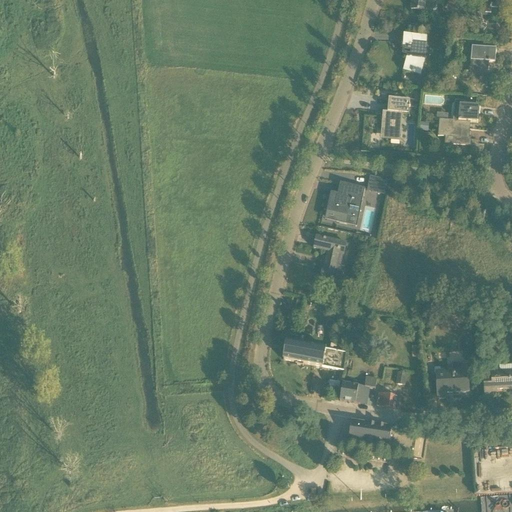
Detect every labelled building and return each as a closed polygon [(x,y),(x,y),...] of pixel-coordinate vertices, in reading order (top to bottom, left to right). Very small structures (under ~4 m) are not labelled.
[(425,12),(434,13),(437,10),(437,4),(434,4),(434,0),(411,0),(411,11),(425,12)] [(500,23),(501,9),(510,9),(510,0),(476,0),(476,2),(482,2),(481,14),(490,15),(490,22),(500,23)] [(408,55),(403,71),(420,76),(424,60),(425,51),(426,38),(404,36),(403,50),(412,50),(412,56),(408,55)] [(473,62),(471,86),(487,87),(489,63),(495,64),(496,49),(472,47),(471,62),(473,62)] [(408,115),(409,101),(389,99),(387,113),(389,113),(388,117),(384,117),(383,136),(400,137),(402,115),(408,115)] [(465,106),(465,102),(455,101),(453,122),(466,123),(478,124),(479,107),(465,106)] [(467,146),(467,140),(469,140),(470,129),(466,129),(466,123),(453,122),(439,120),(438,137),(454,139),(453,145),(468,147),(468,146),(467,146)] [(428,133),(429,124),(420,124),(420,133),(428,133)] [(370,177),(367,192),(385,196),(389,181),(370,177)] [(349,210),(359,212),(364,189),(340,184),(338,195),(332,194),(331,195),(332,196),(328,212),(342,215),(343,211),(349,212),(349,210)] [(321,279),(341,283),(343,273),(334,272),(338,254),(343,255),(346,244),(316,238),(314,249),(328,252),(324,269),(323,269),(321,279)] [(287,338),(283,361),(344,372),(347,353),(297,345),(298,340),(296,337),(296,335),(289,334),(288,335),(286,337),(287,338)] [(446,394),(469,393),(467,363),(452,364),(452,374),(436,375),(437,399),(446,399),(446,394)] [(494,379),(484,380),(485,397),(497,396),(497,391),(511,389),(511,372),(494,373),(494,379)] [(396,385),(404,386),(406,374),(398,373),(396,385)] [(343,384),(340,402),(367,406),(369,389),(375,390),(377,379),(366,378),(365,388),(343,384)] [(394,410),(396,397),(395,397),(397,387),(386,385),(385,395),(379,394),(377,408),(394,410)] [(389,448),(392,428),(351,422),(348,442),(389,448)]
